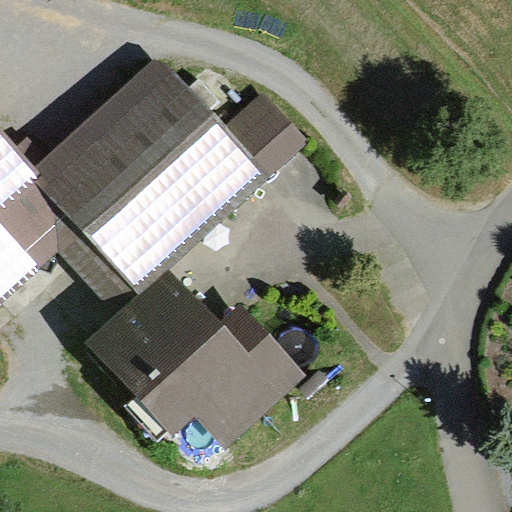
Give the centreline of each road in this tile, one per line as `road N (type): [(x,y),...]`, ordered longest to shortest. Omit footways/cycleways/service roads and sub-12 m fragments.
road 1 (track): [(467,274),(384,199),(282,77),(28,0)]
road 2 (track): [(0,441),(48,443),(167,496),(240,494),(277,479),(436,337)]
road 3 (residential): [(465,511),(436,337),(511,210)]
